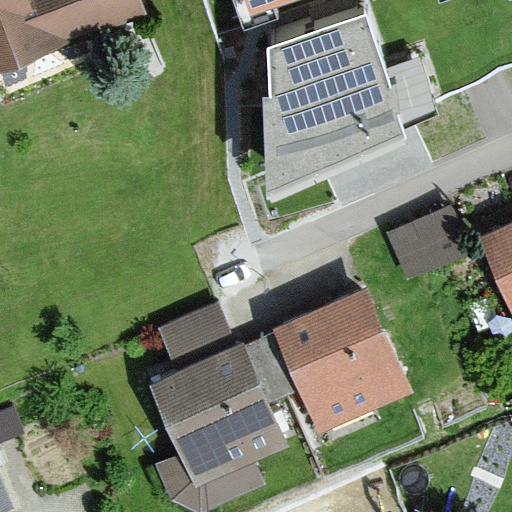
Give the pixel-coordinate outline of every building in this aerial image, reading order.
[(0,0),(0,65),(143,13),(138,0),(0,0)] [(371,9),(270,46),(271,197),(419,142),(371,9)] [(511,215),(475,232),(511,314),(511,215)] [(147,378),(191,479),(280,440),(263,403),(297,389),(314,427),(409,385),(364,283),(270,324),(275,334),(246,347),(242,339),(234,342),(217,305),(159,331),(175,366),(147,378)] [(0,511),(8,511),(0,489),(0,511)]
